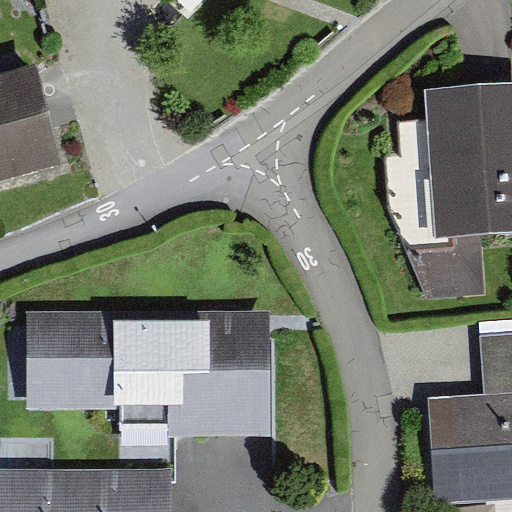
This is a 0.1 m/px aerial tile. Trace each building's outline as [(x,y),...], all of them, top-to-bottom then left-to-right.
[(0,181),(65,163),(38,65),(0,75),(0,181)] [(511,82),(427,89),(428,121),(399,122),(401,156),(386,157),(389,210),(429,298),(485,294),(483,233),(511,230),(511,82)] [(274,309),(27,311),(28,410),(122,409),(122,432),(169,431),(169,439),(275,438),(274,309)] [(485,394),(431,398),(439,501),(511,495),(511,319),(479,322),(485,394)] [(175,511),(175,469),(0,468),(0,511),(175,511)]
